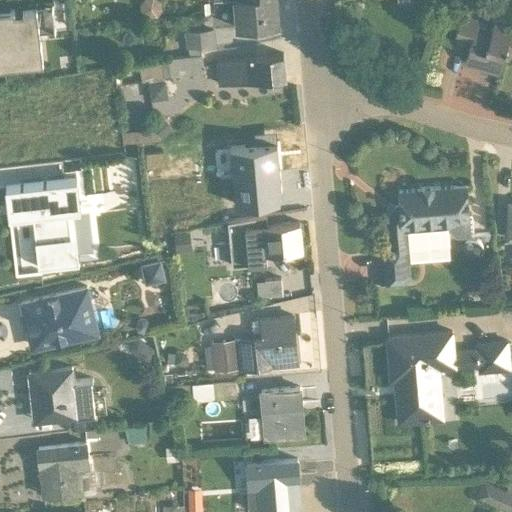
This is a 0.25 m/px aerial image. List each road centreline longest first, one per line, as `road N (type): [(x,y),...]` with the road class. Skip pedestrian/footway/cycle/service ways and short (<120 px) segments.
road 1 (residential): [(348,511),(310,102)]
road 2 (residential): [(310,102),(385,103),(511,136)]
